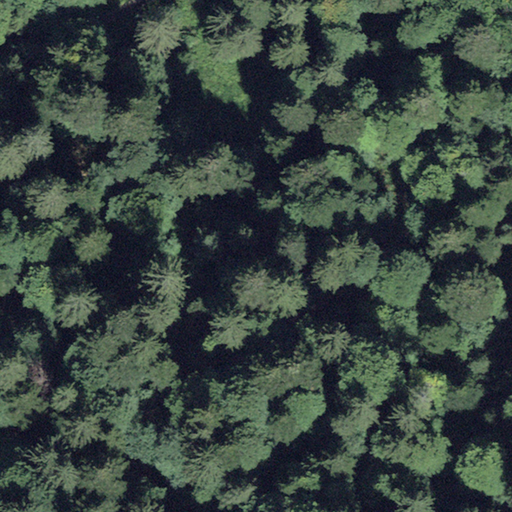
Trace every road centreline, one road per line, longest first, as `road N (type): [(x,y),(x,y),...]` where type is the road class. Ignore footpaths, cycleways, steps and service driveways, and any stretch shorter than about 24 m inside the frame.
road 1 (track): [(104,511),(191,408),(375,275),(402,241),(436,155),(443,0)]
road 2 (track): [(0,85),(157,0)]
